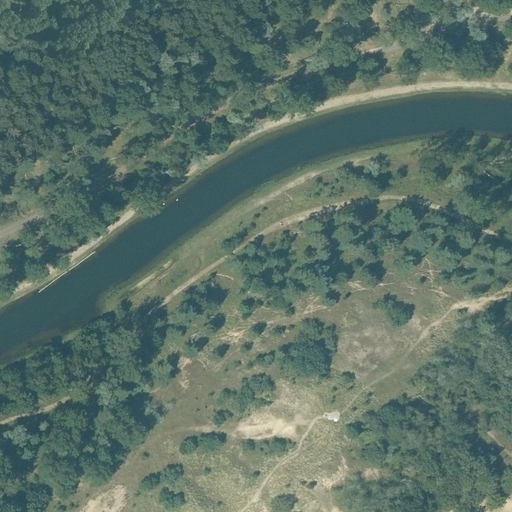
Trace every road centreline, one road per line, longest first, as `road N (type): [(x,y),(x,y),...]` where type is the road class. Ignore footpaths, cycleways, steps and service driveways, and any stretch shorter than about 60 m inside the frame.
road 1 (track): [(0,422),(69,399),(165,299),(283,220),(347,202),(409,197),(511,244)]
road 2 (track): [(511,21),(461,20),(238,97),(90,190),(0,235)]
